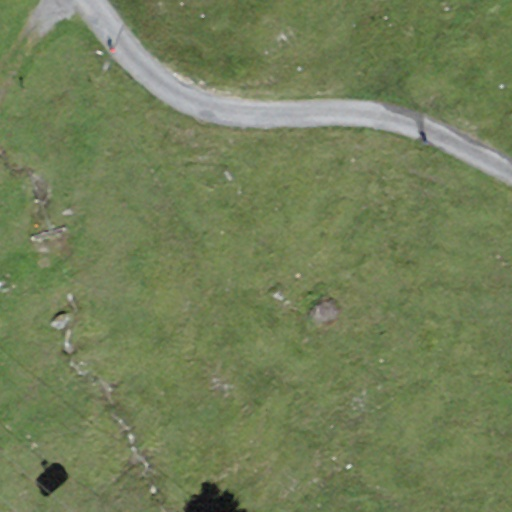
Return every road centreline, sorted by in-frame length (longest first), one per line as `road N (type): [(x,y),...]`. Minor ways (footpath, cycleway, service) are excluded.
road 1 (track): [(81,0),(155,91),(195,109),(380,118),(511,180)]
road 2 (track): [(0,119),(52,0)]
